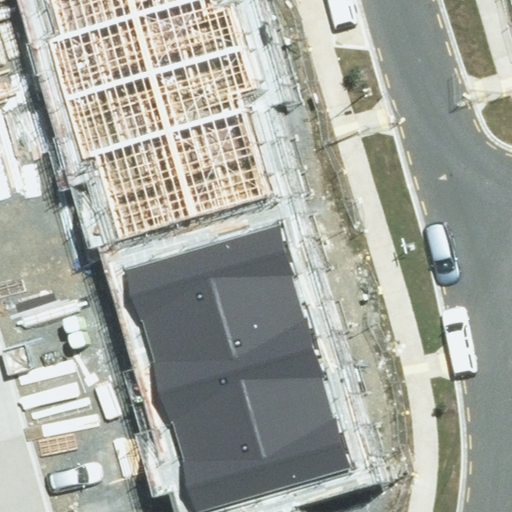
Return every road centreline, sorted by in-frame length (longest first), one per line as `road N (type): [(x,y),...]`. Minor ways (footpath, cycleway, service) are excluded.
road 1 (residential): [(486,206),(422,0)]
road 2 (residential): [(511,332),(486,206)]
